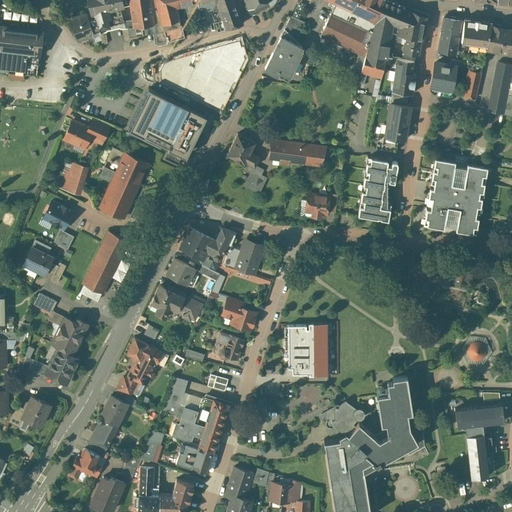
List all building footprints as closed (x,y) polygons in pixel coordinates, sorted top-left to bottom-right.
[(120,0),(88,0),(92,13),(92,12),(92,14),(119,7),(122,6),(120,0)] [(153,24),(147,0),(128,0),(132,26),(142,25),(153,24)] [(147,0),(153,24),(154,30),(163,28),(166,40),(183,36),(177,9),(176,6),(178,5),(184,4),(187,15),(199,12),(196,0),(195,0),(147,0)] [(214,0),(203,0),(200,1),(199,0),(197,0),(196,0),(199,12),(199,15),(218,10),(214,0)] [(238,11),(234,0),(214,0),(218,10),(219,12),(225,28),(242,23),(238,11)] [(244,0),(250,14),(270,5),(273,3),(275,0),(244,0)] [(331,0),(335,2),(319,35),(358,54),(364,57),(366,50),(373,25),(381,0),(331,0)] [(402,7),(385,0),(381,0),(373,25),(366,50),(384,55),(391,57),(395,34),(405,36),(421,39),(424,23),(425,16),(406,8),(405,8),(402,7)] [(119,7),(92,14),(94,19),(98,27),(112,24),(123,21),(119,7)] [(225,28),(219,12),(212,14),(218,30),(225,28)] [(89,25),(86,14),(67,19),(78,39),(100,31),(98,27),(94,19),(90,20),(91,24),(89,25)] [(305,22),(290,15),(281,34),(295,41),(305,22)] [(461,19),(443,16),(437,50),(455,53),(461,19)] [(489,22),(464,18),(461,40),(473,42),(485,44),(489,22)] [(42,30),(0,25),(0,49),(27,53),(39,55),(42,30)] [(132,26),(121,28),(123,41),(143,38),(142,25),(132,26)] [(511,28),(490,25),(486,44),(486,48),(511,53),(511,28)] [(163,28),(154,30),(156,39),(159,38),(160,42),(166,40),(163,28)] [(280,71),(290,76),(304,46),(280,35),(264,69),(277,75),(280,71)] [(405,36),(402,51),(418,54),(421,39),(405,36)] [(243,39),(195,49),(199,73),(181,67),(171,65),(170,67),(162,65),(160,74),(177,79),(186,77),(187,86),(197,89),(200,79),(214,77),(224,79),(233,78),(231,70),(248,66),(246,57),(247,55),(243,39)] [(27,53),(0,49),(0,67),(25,70),(27,53)] [(384,55),(366,50),(364,57),(360,71),(366,72),(380,76),(384,55)] [(364,57),(358,54),(354,69),(360,71),(364,57)] [(413,60),(397,57),(395,70),(393,81),(391,83),(390,88),(391,90),(411,93),(415,73),(411,72),(413,60)] [(457,64),(434,60),(429,87),(452,91),(457,64)] [(511,68),(511,63),(496,60),(486,110),(503,114),(504,105),(507,94),(508,88),(509,82),(510,77),(511,68)] [(366,72),(360,71),(357,81),(363,83),(366,72)] [(480,74),(468,72),(463,92),(475,95),(480,74)] [(161,144),(184,155),(204,114),(149,87),(129,128),(143,135),(161,144)] [(511,95),(507,94),(504,105),(503,114),(511,115),(511,95)] [(410,105),(390,102),(385,135),(384,136),(397,138),(404,139),(410,105)] [(94,137),(91,142),(103,147),(112,126),(93,118),(89,127),(87,134),(94,137)] [(87,134),(89,127),(72,119),(63,141),(87,151),(91,142),(94,137),(87,134)] [(253,141),(237,133),(227,154),(234,158),(234,159),(241,163),(242,161),(244,162),(244,161),(254,165),(258,156),(249,152),(253,143),(253,141)] [(397,138),(384,136),(385,135),(378,134),(376,148),(395,151),(397,138)] [(161,144),(143,135),(141,139),(159,148),(161,144)] [(326,146),(271,139),(268,158),(280,159),(279,162),(288,163),(288,160),(320,165),(326,146)] [(112,146),(107,157),(110,158),(110,159),(114,161),(114,160),(119,162),(123,152),(112,146)] [(119,162),(99,206),(123,216),(148,163),(123,152),(119,162)] [(387,160),(367,156),(357,214),(377,218),(377,217),(380,217),(380,218),(388,219),(390,203),(388,203),(388,181),(394,182),(397,164),(397,163),(396,162),(395,161),(394,161),(393,161),(392,161),(391,162),(390,165),(387,165),(387,160)] [(455,160),(435,157),(423,223),(443,227),(444,223),(456,225),(455,229),(475,233),(487,166),(467,162),(466,167),(454,165),(455,160)] [(82,165),(66,160),(58,186),(74,192),(82,165)] [(262,169),(256,166),(246,186),(252,189),(260,174),(262,169)] [(266,177),(260,174),(252,189),(258,192),(266,177)] [(337,194),(328,192),(328,196),(326,210),(334,212),(337,194)] [(328,196),(307,193),(305,210),(312,211),(312,215),(319,216),(320,212),(325,213),(326,210),(328,196)] [(62,205),(51,200),(42,217),(52,222),(52,223),(58,226),(58,225),(64,227),(72,211),(67,208),(68,207),(62,204),(62,205)] [(213,237),(190,226),(179,247),(202,259),(206,250),(213,237)] [(236,232),(221,227),(215,239),(230,247),(236,232)] [(73,235),(62,229),(55,242),(67,248),(73,235)] [(108,230),(82,282),(101,292),(127,240),(108,230)] [(215,239),(213,237),(206,250),(213,254),(214,257),(217,259),(220,257),(221,254),(223,251),(224,249),(228,252),(230,247),(215,239)] [(36,238),(34,242),(49,249),(51,244),(36,238)] [(262,246),(244,240),(235,266),(253,272),(262,246)] [(52,256),(31,246),(23,263),(43,273),(52,256)] [(194,267),(174,257),(166,273),(186,283),(194,267)] [(59,261),(50,279),(57,282),(65,265),(59,261)] [(219,273),(202,264),(199,271),(216,279),(219,273)] [(219,273),(211,290),(216,292),(224,275),(219,273)] [(188,297),(184,295),(182,296),(176,293),(178,290),(169,286),(167,288),(159,285),(151,302),(158,305),(155,312),(155,314),(156,316),(157,317),(159,318),(161,318),(163,318),(165,317),(168,310),(174,313),(176,310),(181,312),(181,313),(183,314),(182,316),(189,319),(192,312),(194,313),(199,304),(189,299),(188,297)] [(56,301),(38,292),(33,304),(50,312),(56,301)] [(245,301),(228,295),(226,301),(243,307),(245,301)] [(243,307),(226,301),(222,314),(232,317),(230,322),(249,328),(250,325),(251,325),(254,318),(253,317),(255,311),(243,307)] [(65,316),(54,311),(50,319),(54,321),(55,319),(61,322),(65,316)] [(75,322),(65,317),(65,316),(61,322),(64,324),(58,336),(55,334),(51,343),(57,346),(72,353),(85,326),(75,321),(75,322)] [(87,322),(77,317),(75,321),(85,326),(87,322)] [(4,326),(4,323),(0,322),(0,331),(12,331),(12,326),(4,326)] [(306,324),(288,325),(288,367),(292,367),(292,373),(309,373),(309,374),(313,374),(313,322),(308,322),(308,328),(306,328),(306,324)] [(327,360),(327,322),(313,322),(313,374),(328,374),(327,360)] [(12,331),(0,331),(0,338),(4,338),(4,339),(15,339),(15,331),(12,331)] [(229,335),(219,331),(214,347),(220,349),(223,348),(225,348),(227,341),(229,335)] [(243,339),(229,335),(227,341),(239,345),(240,346),(243,339)] [(131,358),(136,361),(153,367),(161,351),(146,343),(147,343),(134,336),(126,352),(132,355),(131,358)] [(227,341),(225,348),(223,348),(220,349),(219,352),(221,355),(224,356),(227,355),(235,358),(239,345),(227,341)] [(481,343),(473,342),(468,349),(471,356),(479,357),(484,351),(481,343)] [(72,353),(57,346),(45,372),(66,383),(79,357),(72,353)] [(190,347),(188,354),(204,358),(205,351),(190,347)] [(32,359),(26,356),(21,367),(27,370),(32,359)] [(154,370),(153,367),(136,361),(128,377),(137,379),(144,382),(147,376),(151,376),(154,370)] [(210,373),(207,385),(224,389),(227,377),(210,373)] [(128,395),(137,379),(128,377),(124,375),(117,389),(128,395)] [(353,425),(347,433),(339,437),(331,438),(323,439),(334,509),(348,506),(349,511),(371,511),(370,507),(369,508),(368,506),(370,505),(369,500),(368,501),(367,498),(369,498),(368,493),(366,493),(366,491),(368,491),(367,486),(365,486),(363,471),(363,470),(376,463),(403,448),(408,452),(423,444),(421,427),(408,416),(407,416),(407,412),(411,411),(411,410),(413,409),(412,405),(410,405),(410,403),(412,402),(411,397),(409,398),(408,388),(409,388),(409,383),(407,383),(407,381),(408,381),(408,376),(406,376),(406,375),(391,377),(392,380),(387,381),(387,384),(388,392),(376,394),(376,395),(375,396),(375,400),(377,400),(377,402),(376,403),(376,408),(378,407),(378,410),(377,410),(377,415),(379,415),(379,417),(378,417),(379,422),(380,422),(380,423),(385,423),(386,428),(373,434),(358,421),(353,425)] [(174,376),(161,408),(181,415),(184,405),(179,403),(187,379),(174,376)] [(11,380),(0,380),(0,390),(5,390),(5,391),(11,391),(11,380)] [(499,392),(483,391),(483,399),(499,398),(499,392)] [(127,403),(110,394),(110,395),(104,407),(100,414),(99,415),(116,423),(127,403)] [(49,404),(31,395),(25,409),(22,416),(23,417),(30,420),(40,424),(49,404)] [(204,395),(200,397),(196,409),(197,409),(193,421),(204,424),(213,398),(204,395)] [(181,415),(178,423),(175,421),(174,423),(171,434),(165,432),(165,433),(199,444),(214,449),(220,429),(228,403),(213,398),(204,424),(193,421),(197,409),(196,409),(184,405),(181,415)] [(355,407),(345,399),(341,402),(338,405),(337,403),(317,415),(320,420),(321,420),(331,438),(339,437),(347,433),(353,425),(352,424),(357,418),(358,418),(360,418),(361,417),(362,416),(363,415),(363,414),(364,413),(364,412),(363,411),(363,409),(362,408),(361,407),(360,407),(358,406),(357,407),(355,407)] [(501,402),(455,407),(457,425),(465,424),(482,422),(503,420),(501,402)] [(25,409),(16,404),(8,421),(19,426),(23,417),(22,416),(25,409)] [(116,423),(99,415),(100,414),(97,415),(96,417),(97,420),(99,421),(94,432),(108,439),(116,423)] [(30,420),(23,417),(19,426),(18,426),(19,428),(24,430),(26,429),(30,420)] [(482,422),(465,424),(466,433),(483,431),(482,422)] [(466,433),(470,476),(488,474),(483,431),(466,433)] [(108,439),(94,432),(89,443),(103,450),(108,439)] [(147,440),(140,456),(151,460),(157,443),(147,440)] [(183,451),(179,450),(175,461),(191,467),(192,464),(191,464),(194,457),(189,455),(192,446),(186,443),(183,451)] [(214,449),(199,444),(197,447),(192,446),(189,455),(194,457),(191,464),(192,464),(195,465),(207,469),(214,449)] [(98,455),(83,447),(78,457),(75,455),(72,463),(72,464),(68,473),(76,477),(80,468),(90,473),(98,455)] [(136,467),(125,461),(120,473),(116,471),(114,476),(123,480),(123,481),(129,483),(136,467)] [(253,471),(234,465),(234,466),(233,466),(231,472),(232,472),(224,495),(232,498),(227,511),(247,511),(251,499),(241,496),(247,477),(250,478),(253,471)] [(153,466),(140,466),(139,493),(150,494),(150,488),(152,488),(153,466)] [(269,471),(257,467),(255,474),(253,481),(265,485),(267,478),(269,471)] [(109,478),(103,475),(90,505),(91,505),(99,508),(99,509),(100,509),(102,506),(110,509),(111,510),(123,481),(123,480),(114,476),(111,475),(109,478)] [(176,478),(173,489),(172,489),(170,494),(157,493),(157,494),(159,494),(158,511),(160,511),(165,511),(166,511),(168,511),(185,511),(187,507),(186,506),(188,500),(189,500),(191,495),(190,495),(191,491),(192,491),(194,486),(193,485),(193,484),(176,478)] [(300,481),(289,478),(289,483),(290,483),(288,500),(295,500),(297,500),(300,481)] [(289,483),(271,481),(270,499),(288,501),(288,500),(290,483),(289,483)] [(139,493),(138,497),(134,497),(133,505),(138,505),(138,511),(148,511),(157,511),(158,511),(159,494),(157,494),(150,494),(139,493)] [(297,500),(295,500),(294,511),(308,511),(308,507),(312,507),(313,501),(297,500)]
